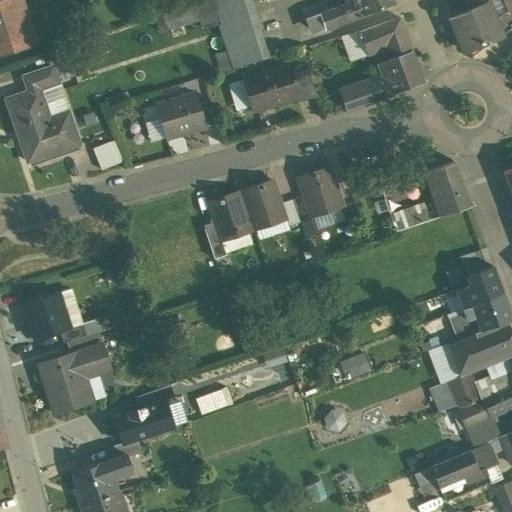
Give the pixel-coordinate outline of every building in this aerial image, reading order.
[(18,0),(7,0),(0,2),(0,54),(32,44),(18,0)] [(261,60),(242,0),(212,0),(234,69),(261,60)] [(358,0),(319,14),(325,29),(364,15),(358,0)] [(392,0),(358,0),(364,15),(394,4),(392,0)] [(464,0),(469,9),(487,2),(491,0),(464,0)] [(322,2),(303,8),(305,15),(325,10),(322,2)] [(469,9),(450,17),(464,52),(484,43),(484,42),(500,35),(501,35),(495,20),(487,2),(469,9)] [(511,6),(497,17),(498,19),(495,20),(501,35),(500,35),(501,36),(511,27),(511,6)] [(319,14),(307,20),(312,30),(325,29),(319,14)] [(400,18),(359,33),(366,51),(384,44),(389,59),(382,62),(387,78),(373,83),(379,99),(423,83),(400,18)] [(286,65),(242,78),(253,112),(296,99),(291,81),(286,65)] [(52,66),(23,76),(28,91),(56,82),(56,83),(58,83),(52,66)] [(309,75),(291,81),(296,99),(297,103),(317,97),(309,75)] [(28,91),(6,99),(27,162),(79,144),(70,120),(69,121),(56,83),(56,82),(28,91)] [(373,83),(356,89),(356,91),(343,96),(347,110),(379,99),(373,83)] [(194,94),(156,105),(166,139),(205,127),(198,104),(194,94)] [(209,101),(198,104),(205,127),(216,124),(209,101)] [(114,140),(92,149),(101,170),(123,162),(114,140)] [(453,161),(428,169),(428,170),(425,171),(441,216),(470,206),(453,161)] [(330,168),(297,178),(310,216),(342,205),(330,168)] [(273,181),(240,192),(253,229),(285,218),(280,203),(273,181)] [(240,192),(207,203),(215,226),(220,240),(221,240),(253,229),(240,192)] [(291,200),(280,203),(285,218),(288,226),(299,222),(291,200)] [(416,206),(405,210),(411,226),(429,220),(424,205),(417,208),(416,206)] [(405,210),(389,215),(395,232),(411,226),(405,210)] [(215,226),(204,229),(214,259),(226,255),(221,240),(220,240),(215,226)] [(479,250),(459,257),(466,276),(486,268),(479,250)] [(486,268),(466,276),(469,285),(457,289),(464,308),(502,293),(492,266),(486,268)] [(58,293),(24,304),(36,339),(59,332),(69,328),(58,293)] [(502,293),(464,308),(468,320),(476,317),(481,330),(505,321),(511,318),(502,293)] [(476,317),(468,320),(473,333),(474,332),(481,330),(476,317)] [(101,318),(82,324),(86,335),(98,332),(104,329),(101,318)] [(481,330),(474,332),(476,337),(450,346),(453,355),(451,355),(452,358),(454,357),(459,370),(471,365),(472,366),(506,352),(511,349),(511,340),(505,321),(481,330)] [(82,324),(69,328),(59,332),(63,343),(66,342),(86,335),(82,324)] [(459,325),(446,330),(445,324),(424,332),(430,349),(440,345),(463,336),(459,325)] [(86,335),(66,342),(70,355),(102,344),(98,332),(86,335)] [(70,355),(38,365),(54,413),(91,401),(83,377),(110,368),(102,344),(70,355)] [(440,345),(430,349),(433,357),(443,353),(440,345)] [(468,372),(447,381),(460,409),(480,401),(468,372)] [(167,386),(133,398),(138,411),(165,403),(172,400),(167,386)] [(511,386),(493,395),(499,410),(511,403),(511,386)] [(493,395),(483,399),(490,414),(499,410),(493,395)] [(480,401),(460,409),(468,426),(487,416),(490,414),(483,399),(480,401)] [(138,411),(115,418),(122,442),(122,443),(136,439),(172,427),(165,403),(138,411)] [(487,443),(496,439),(487,416),(468,426),(460,409),(455,412),(471,450),(487,443)] [(326,410),(323,427),(341,430),(344,413),(326,410)] [(511,431),(496,439),(487,443),(496,464),(498,469),(511,463),(511,431)] [(122,443),(111,446),(115,458),(116,460),(127,457),(140,453),(136,439),(122,443)] [(471,450),(430,467),(438,486),(439,487),(484,469),(496,464),(487,443),(471,450)] [(409,472),(428,465),(422,451),(404,457),(409,472)] [(127,457),(116,460),(115,458),(103,462),(109,479),(132,471),(127,457)] [(103,462),(73,472),(83,502),(114,492),(109,479),(103,462)] [(430,467),(416,473),(424,491),(438,486),(430,467)] [(484,469),(464,477),(466,481),(486,473),(484,469)] [(511,511),(511,485),(510,481),(495,487),(504,511),(511,511)] [(83,502),(83,503),(85,511),(125,511),(118,491),(114,492),(83,502)]
